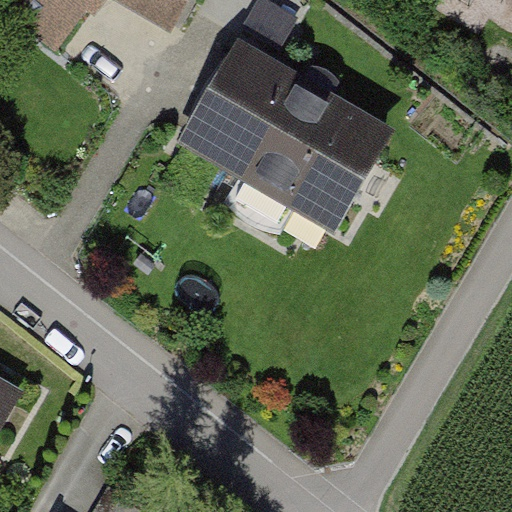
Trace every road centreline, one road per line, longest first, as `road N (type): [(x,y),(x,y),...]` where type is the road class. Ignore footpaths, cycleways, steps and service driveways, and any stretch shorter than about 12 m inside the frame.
road 1 (residential): [(0,274),(308,511)]
road 2 (residential): [(511,251),(361,511)]
